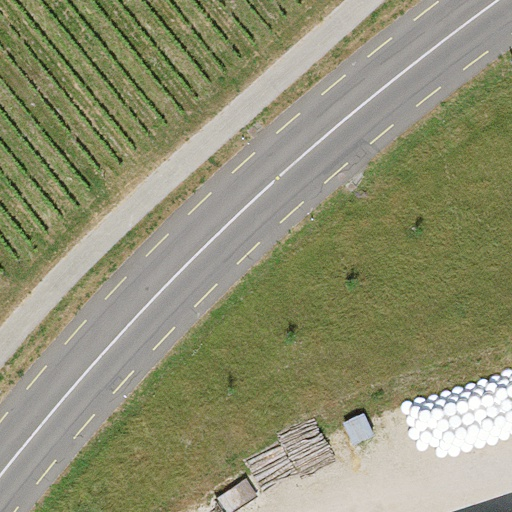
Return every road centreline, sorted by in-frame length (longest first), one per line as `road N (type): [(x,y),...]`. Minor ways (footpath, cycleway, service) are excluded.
road 1 (primary): [(0,476),(155,295),(229,224),(497,0)]
road 2 (track): [(360,0),(50,287),(0,347)]
